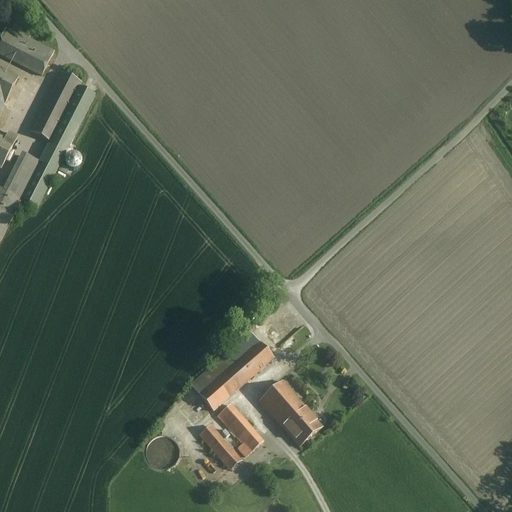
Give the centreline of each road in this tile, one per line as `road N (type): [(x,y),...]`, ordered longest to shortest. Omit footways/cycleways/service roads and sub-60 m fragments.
road 1 (unclassified): [(27,0),(289,293)]
road 2 (unclassified): [(289,293),(511,84)]
road 3 (unclassified): [(289,293),(482,511)]
